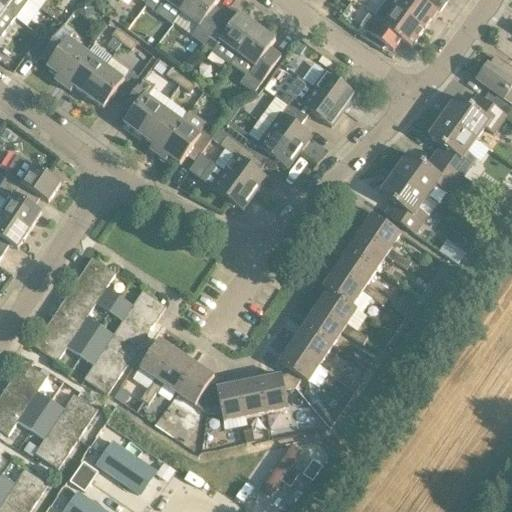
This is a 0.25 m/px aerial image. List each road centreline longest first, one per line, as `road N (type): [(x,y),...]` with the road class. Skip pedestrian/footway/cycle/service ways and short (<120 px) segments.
road 1 (residential): [(116,153),(0,343)]
road 2 (residential): [(416,99),(290,226),(256,233)]
road 3 (residential): [(416,99),(280,0)]
road 4 (residential): [(256,233),(229,228),(116,153)]
road 5 (residential): [(116,153),(0,74)]
road 6 (residential): [(489,0),(416,99)]
